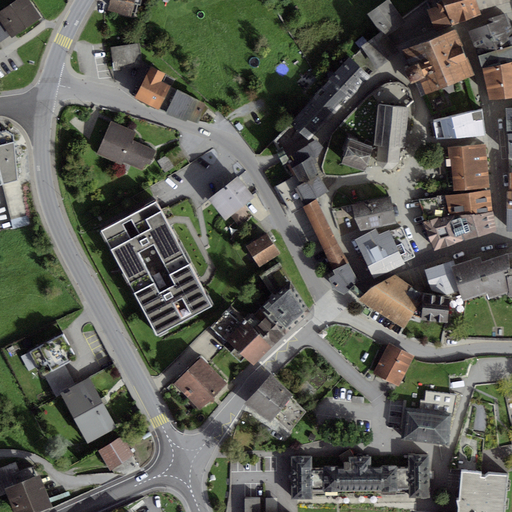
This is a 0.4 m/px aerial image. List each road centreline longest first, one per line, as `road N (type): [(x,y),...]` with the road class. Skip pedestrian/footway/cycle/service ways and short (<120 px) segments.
road 1 (secondary): [(43,109),(49,205),(162,426),(174,476)]
road 2 (residential): [(174,476),(330,307)]
road 3 (residential): [(48,83),(219,136),(250,166)]
road 4 (residential): [(330,307),(428,353),(511,348)]
road 5 (residential): [(397,61),(329,130),(250,166)]
road 6 (residential): [(250,166),(330,307)]
